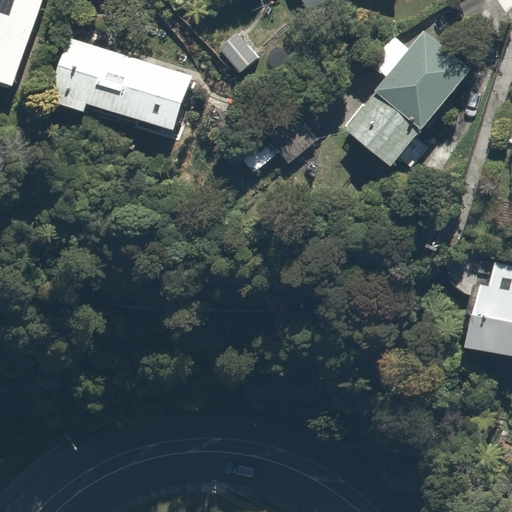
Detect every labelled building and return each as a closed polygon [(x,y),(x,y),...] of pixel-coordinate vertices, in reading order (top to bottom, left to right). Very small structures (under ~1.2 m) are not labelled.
[(0,0),(0,77),(28,85),(51,0),(0,0)] [(308,0),(316,13),(338,0),(308,0)] [(408,164),(416,170),(433,147),(428,143),(484,69),(432,30),(417,49),(397,34),(372,64),(394,83),(373,107),(367,101),(347,124),(405,168),(408,164)] [(204,73),(75,38),(57,103),(97,114),(99,107),(188,131),(204,73)] [(235,38),(224,49),(232,58),(224,65),(233,74),(240,68),(246,74),(258,63),(235,38)] [(511,273),(496,271),(496,288),(479,288),(478,316),(486,317),(485,351),(511,354),(511,273)]
